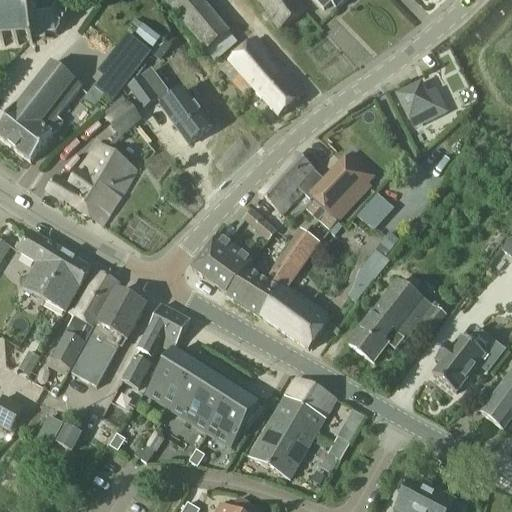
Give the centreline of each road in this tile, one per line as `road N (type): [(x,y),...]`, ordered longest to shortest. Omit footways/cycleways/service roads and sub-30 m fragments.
road 1 (unclassified): [(159,284),(293,143),(473,0)]
road 2 (unclassified): [(403,421),(159,284)]
road 3 (residential): [(310,511),(225,482),(168,475),(134,478),(110,511)]
road 4 (unclassified): [(159,284),(0,192)]
road 5 (unclassified): [(511,482),(403,421)]
